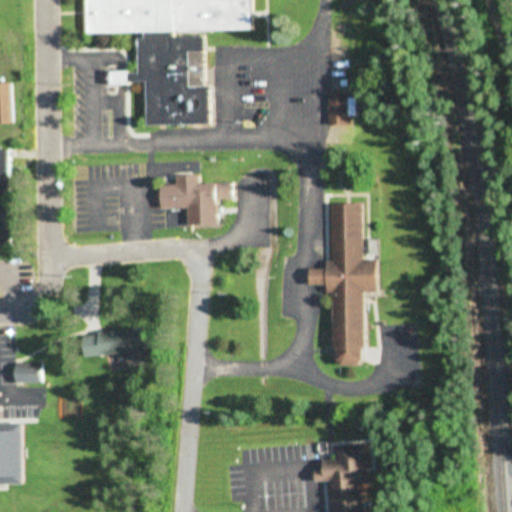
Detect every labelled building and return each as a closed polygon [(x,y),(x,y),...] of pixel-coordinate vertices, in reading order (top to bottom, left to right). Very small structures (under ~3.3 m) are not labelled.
[(89,0),(90,35),(152,32),(126,83),(149,82),(151,125),(213,123),(210,39),(258,30),(256,0),(89,0)] [(0,124),(18,125),(18,84),(0,83),(0,124)] [(354,93),(333,93),(333,125),(354,125),(354,93)] [(0,244),(18,244),(16,149),(0,149),(0,244)] [(225,224),(224,197),(234,197),(234,182),(206,183),(206,175),(182,175),(182,185),(167,185),(168,208),(194,207),(195,225),(225,224)] [(336,204),(338,269),(317,269),(317,285),(339,284),(341,365),(374,364),(372,292),(387,292),(386,260),(370,261),(368,203),(336,204)] [(153,352),(151,329),(87,333),(89,356),(153,352)] [(48,363),(19,363),(19,383),(48,383),(48,363)] [(338,476),(341,511),(371,511),(368,485),(380,483),(378,462),(374,463),(371,441),(340,445),(341,456),(330,457),(331,465),(324,466),(325,477),(338,476)]
